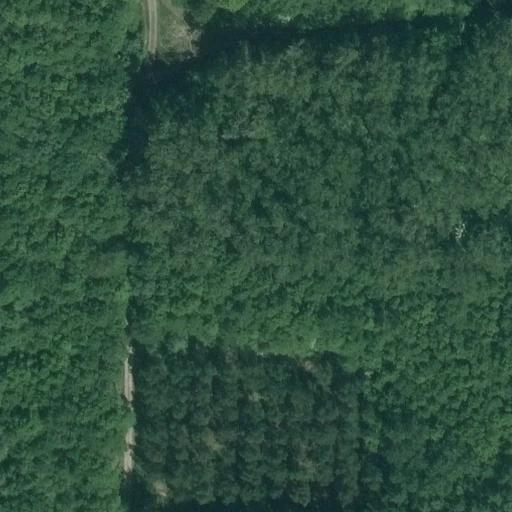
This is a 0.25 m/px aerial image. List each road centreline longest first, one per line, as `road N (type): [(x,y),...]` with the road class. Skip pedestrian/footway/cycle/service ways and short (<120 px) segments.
road 1 (track): [(139,0),(125,511)]
road 2 (track): [(511,2),(143,55)]
